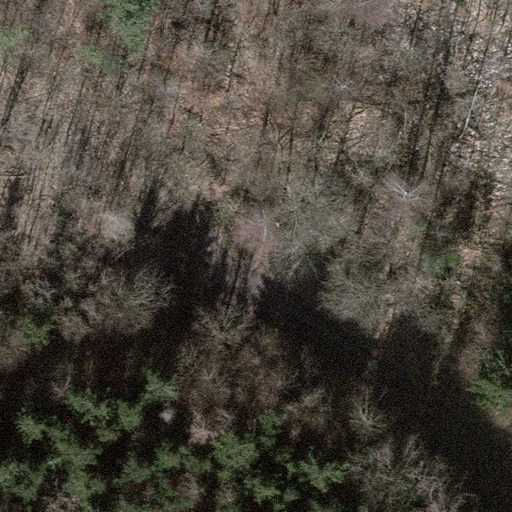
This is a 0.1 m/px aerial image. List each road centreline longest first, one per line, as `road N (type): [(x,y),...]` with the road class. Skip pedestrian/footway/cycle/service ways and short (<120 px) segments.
road 1 (track): [(0,45),(348,315),(511,469)]
road 2 (track): [(348,315),(51,343),(0,368)]
